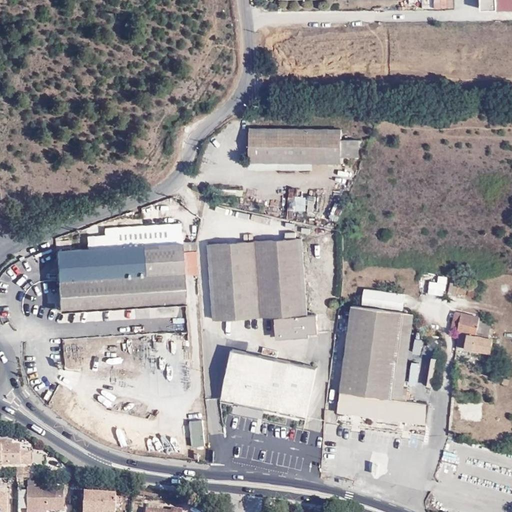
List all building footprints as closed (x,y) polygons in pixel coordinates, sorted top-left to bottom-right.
[(454,8),(453,0),(421,0),(421,8),(454,8)] [(338,137),(339,129),(247,128),(247,160),(338,162),(338,154),(357,155),(358,137),(338,137)] [(294,209),(306,211),(307,203),(296,201),(294,209)] [(136,227),(150,225),(150,214),(136,215),(136,227)] [(191,251),(190,242),(175,243),(174,223),(150,225),(136,227),(101,229),(101,235),(101,251),(81,251),(53,252),(57,313),(178,305),(177,275),(175,252),(191,251)] [(81,236),(81,251),(101,251),(101,235),(81,236)] [(271,320),(304,318),(298,243),(203,250),(209,324),(271,320)] [(177,275),(192,273),(191,251),(175,252),(177,275)] [(437,274),(436,281),(429,280),(428,293),(445,294),(447,275),(437,274)] [(466,282),(450,279),(447,297),(457,298),(457,295),(463,296),(466,282)] [(365,293),(362,308),(404,313),(406,299),(365,293)] [(338,415),(425,427),(428,407),(406,404),(407,392),(404,392),(394,390),(404,313),(362,308),(354,307),(338,415)] [(458,334),(460,334),(461,334),(479,337),(480,329),(492,331),(493,324),(480,321),(481,314),(454,311),(452,324),(459,325),(458,334)] [(394,390),(404,392),(413,323),(407,314),(404,313),(394,390)] [(306,342),(304,318),(271,320),(273,345),(306,342)] [(313,318),(304,318),(306,342),(314,342),(313,318)] [(451,333),(458,334),(459,325),(452,324),(451,333)] [(479,337),(490,339),(492,331),(480,329),(479,337)] [(493,354),(495,340),(490,339),(479,337),(461,334),(457,352),(464,353),(464,349),(493,354)] [(421,352),(423,338),(415,337),(413,352),(421,352)] [(190,348),(189,339),(167,340),(168,349),(190,348)] [(306,417),(317,370),(236,352),(226,400),(263,408),(306,417)] [(94,375),(96,359),(70,356),(68,372),(94,375)] [(99,375),(125,373),(124,358),(98,360),(99,375)] [(184,382),(183,360),(170,361),(171,384),(184,382)] [(199,426),(186,428),(190,451),(203,449),(199,426)] [(0,462),(1,462),(1,464),(29,463),(29,452),(19,452),(19,445),(12,445),(11,441),(0,440),(0,462)] [(27,479),(36,479),(36,472),(27,471),(27,479)] [(66,491),(29,490),(29,511),(47,511),(48,511),(58,511),(58,506),(66,506),(66,491)] [(115,511),(116,498),(85,496),(84,511),(115,511)]
